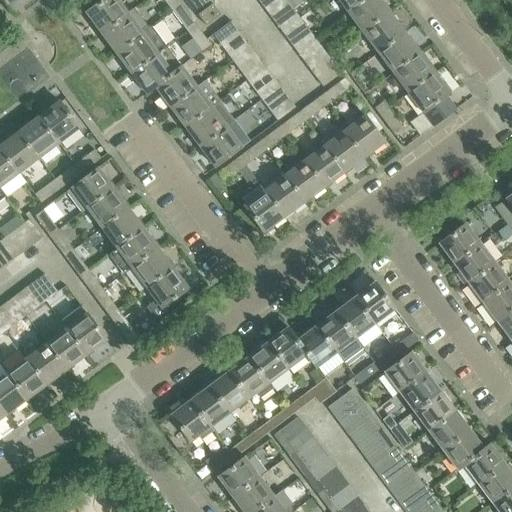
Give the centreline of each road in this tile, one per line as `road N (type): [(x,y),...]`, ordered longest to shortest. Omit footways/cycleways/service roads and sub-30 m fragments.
road 1 (residential): [(507,400),(373,209)]
road 2 (residential): [(267,290),(135,121)]
road 3 (residential): [(109,409),(267,290)]
road 4 (residential): [(373,209),(511,108)]
road 5 (residential): [(267,290),(373,209)]
road 6 (residential): [(109,409),(187,511)]
road 7 (residential): [(109,409),(0,472)]
road 8 (residential): [(511,105),(437,5)]
